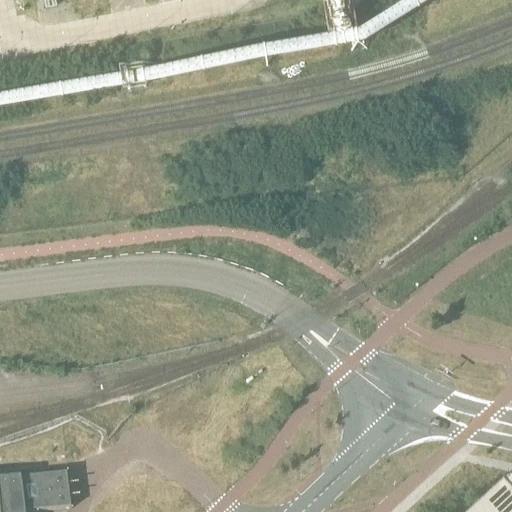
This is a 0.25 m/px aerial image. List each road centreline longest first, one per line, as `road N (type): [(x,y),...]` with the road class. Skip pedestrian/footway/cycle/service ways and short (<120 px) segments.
road 1 (tertiary): [(417,404),(348,365),(268,301),(224,282),(127,274),(0,289)]
road 2 (tertiary): [(310,511),(417,404)]
